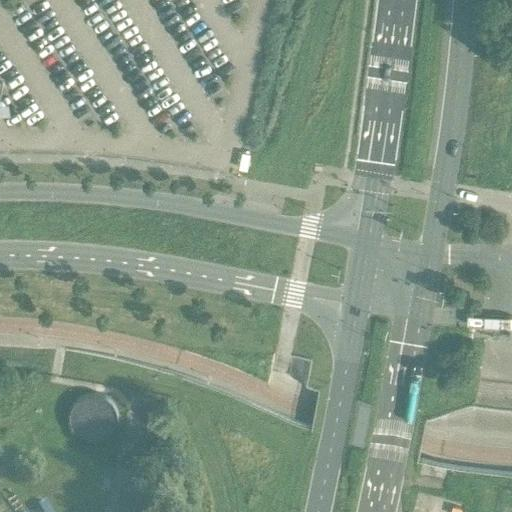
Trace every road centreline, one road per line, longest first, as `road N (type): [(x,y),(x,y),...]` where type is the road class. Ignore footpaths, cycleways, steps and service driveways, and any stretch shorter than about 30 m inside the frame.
road 1 (secondary): [(366,243),(153,201),(0,193)]
road 2 (secondary): [(0,256),(176,270),(357,306)]
road 3 (primary): [(430,254),(466,0)]
road 4 (primary): [(399,0),(366,243)]
road 5 (primary): [(357,306),(316,511)]
road 6 (primary): [(381,511),(420,314)]
